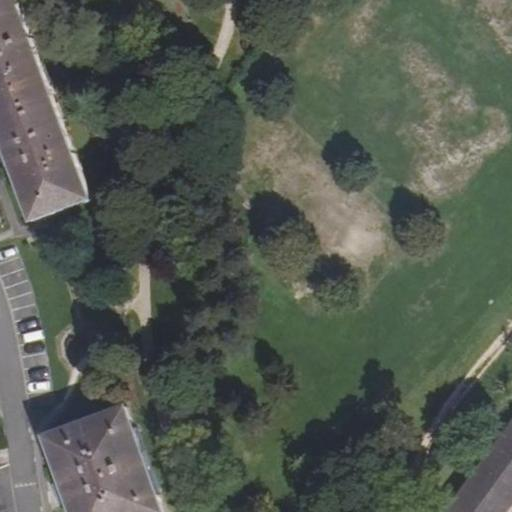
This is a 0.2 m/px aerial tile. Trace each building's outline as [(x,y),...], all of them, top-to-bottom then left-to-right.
[(9,152),(13,163),(36,224),(78,208),(75,202),(91,196),(15,0),(0,0),(0,111),(9,135),(3,137),(9,152)] [(13,163),(9,152),(0,155),(0,157),(4,167),(13,163)] [(76,441),(103,511),(159,511),(120,411),(55,438),(59,448),(76,441)] [(511,418),(443,511),(508,511),(511,507),(511,418)] [(84,511),(103,511),(76,441),(59,448),(72,481),(55,487),(63,508),(80,501),(84,511)]
